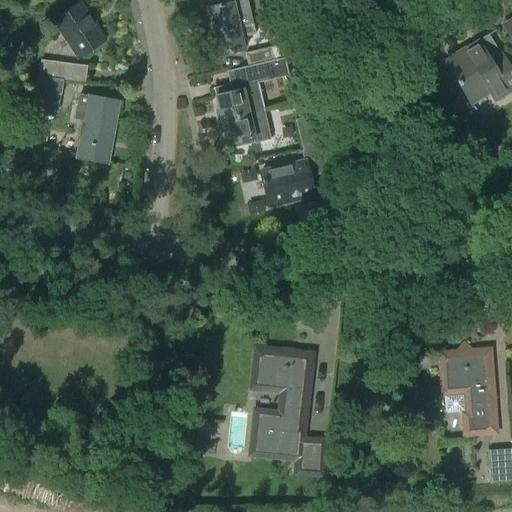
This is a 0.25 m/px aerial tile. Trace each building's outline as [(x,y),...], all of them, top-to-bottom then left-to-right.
[(253,23),(247,0),(242,0),(207,8),(213,32),(253,23)] [(79,4),(81,3),(80,2),(53,21),(79,58),(106,40),(94,24),(97,22),(96,21),(92,23),(79,4)] [(306,28),(302,12),(289,15),(292,30),(306,28)] [(511,40),(511,20),(503,26),(511,40)] [(255,35),(253,23),(213,32),(218,56),(244,50),(242,38),(255,35)] [(287,50),(286,44),(270,48),(273,61),(284,58),(289,57),(287,50)] [(445,61),(457,82),(456,83),(458,86),(459,86),(476,112),(477,111),(471,103),(489,92),(494,101),(511,89),(511,73),(500,54),(489,61),(478,44),(466,52),(464,49),(445,61)] [(270,48),(245,54),(248,66),(273,61),(270,48)] [(288,78),(284,58),(273,61),(248,66),(231,70),(234,83),(213,88),(221,121),(264,111),(258,85),(288,78)] [(62,80),(64,64),(40,60),(37,76),(62,80)] [(37,77),(38,68),(29,68),(29,79),(37,79),(37,77)] [(59,95),(60,95),(62,81),(37,77),(35,91),(59,95)] [(57,110),(59,95),(35,91),(33,106),(57,110)] [(107,164),(119,102),(88,96),(79,95),(74,119),(84,121),(77,158),(107,164)] [(462,117),(458,111),(452,110),(445,114),(451,124),(462,117)] [(270,140),(264,111),(221,121),(227,145),(253,139),(254,143),(270,140)] [(331,138),(325,113),(296,120),(301,145),(331,138)] [(29,150),(42,152),(46,126),(34,124),(29,150)] [(326,171),(319,140),(302,144),(303,150),(302,150),(305,162),(308,175),(326,171)] [(260,173),(268,206),(313,196),(305,162),(260,173)] [(309,244),(310,235),(301,235),(300,244),(309,244)] [(298,459),(297,473),(320,474),(323,442),(301,441),(310,355),(291,353),(287,349),(283,352),(257,349),(255,363),(261,364),(259,388),(282,391),(280,415),(256,412),(251,454),(298,459)] [(450,392),(445,392),(447,413),(468,411),(469,415),(465,416),(466,433),(494,431),(488,351),(441,355),(442,367),(448,366),(450,392)] [(397,369),(398,390),(409,390),(408,369),(397,369)] [(352,371),(353,393),(368,392),(367,370),(352,371)] [(487,451),(490,483),(511,481),(511,461),(511,449),(487,451)]
